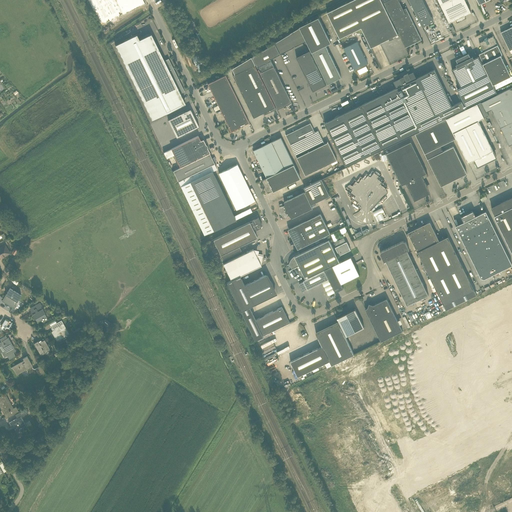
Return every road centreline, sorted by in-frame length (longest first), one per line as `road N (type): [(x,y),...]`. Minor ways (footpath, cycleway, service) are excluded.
road 1 (unclassified): [(238,148),(277,241),(279,271),(303,312),(364,290),(373,276),(368,239),(511,168)]
road 2 (unclassified): [(238,148),(511,13)]
road 3 (unclassified): [(238,148),(219,144),(149,3)]
